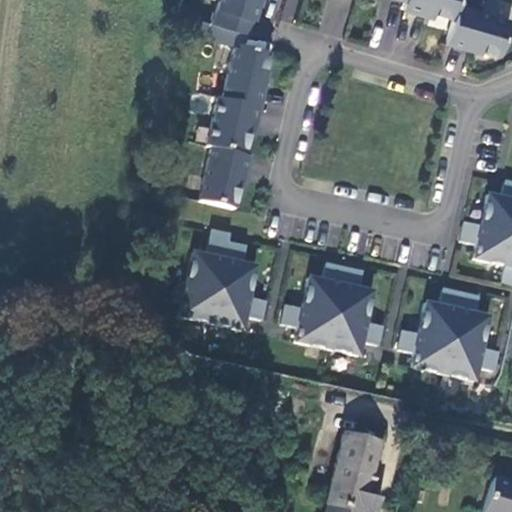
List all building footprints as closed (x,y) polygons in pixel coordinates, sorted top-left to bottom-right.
[(218,0),(211,26),(246,36),(250,21),(252,21),(258,3),(256,2),(256,0),(218,0)] [(405,0),(405,2),(403,10),(420,15),(422,10),(452,19),(457,4),(457,0),(405,0)] [(452,19),(445,43),(481,53),(483,50),(499,55),(509,20),(457,4),(452,19)] [(269,56),(233,49),(222,103),(260,111),(268,74),(265,74),(269,56)] [(222,103),(216,101),(206,150),(211,151),(245,159),(252,128),(257,129),(260,111),(222,103)] [(245,159),(211,151),(199,205),(234,213),(239,193),(243,194),(250,160),(245,159)] [(504,196),(490,193),(484,225),(467,221),(463,241),(480,244),(476,258),(508,264),(505,280),(511,281),(511,180),(507,180),(504,196)] [(208,257),(195,254),(189,287),(180,284),(177,303),(184,305),(181,319),(245,333),(249,318),(265,322),(268,302),(253,299),(258,267),(245,265),(248,248),(230,245),(231,236),(213,232),(208,257)] [(365,272),(329,265),(326,281),(312,278),(305,309),(289,306),(285,326),(301,329),(298,342),(362,355),(365,342),(382,345),(386,326),(370,323),(376,291),(362,289),(365,272)] [(446,289),(442,305),(429,302),(422,334),(406,331),(402,349),(418,353),(415,367),(479,379),(482,366),(499,369),(503,350),(486,347),(493,315),(479,312),(482,296),(446,289)] [(344,427),(324,511),(376,511),(381,494),(364,490),(377,435),(344,427)] [(511,511),(511,484),(487,477),(477,511),(511,511)]
